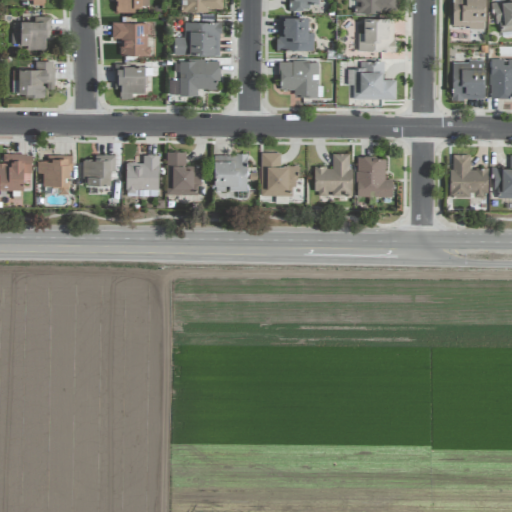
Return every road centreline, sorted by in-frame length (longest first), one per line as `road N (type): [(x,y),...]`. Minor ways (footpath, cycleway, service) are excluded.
road 1 (residential): [(511,129),(0,123)]
road 2 (tertiary): [(511,250),(0,246)]
road 3 (residential): [(418,250),(427,0)]
road 4 (residential): [(248,125),(252,0)]
road 5 (residential): [(84,0),(84,123)]
